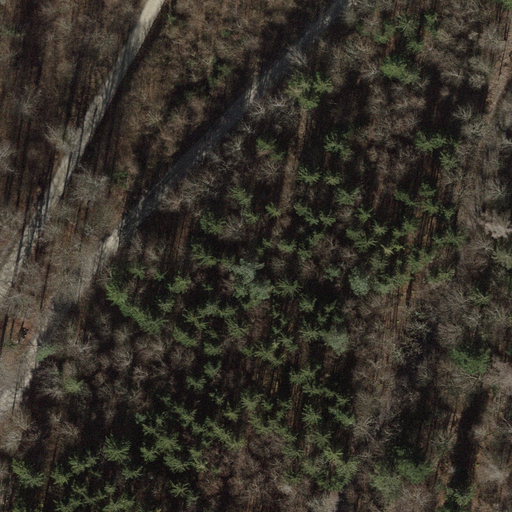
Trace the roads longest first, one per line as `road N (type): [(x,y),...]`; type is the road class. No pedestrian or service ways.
road 1 (track): [(349,0),(280,67),(0,387)]
road 2 (track): [(339,511),(439,334),(511,99)]
road 3 (track): [(154,0),(0,291)]
